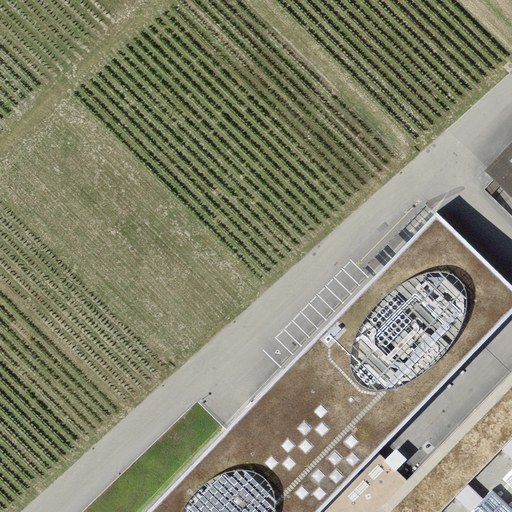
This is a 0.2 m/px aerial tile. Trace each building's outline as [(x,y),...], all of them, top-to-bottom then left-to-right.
[(511,154),(493,175),(511,193),(511,154)] [(321,511),(511,316),(511,283),(441,216),(150,511),(321,511)] [(511,511),(511,436),(468,486),(478,495),(462,511),(511,511)] [(403,511),(376,486),(364,498),(378,511),(403,511)] [(378,511),(364,498),(351,511),(378,511)]
